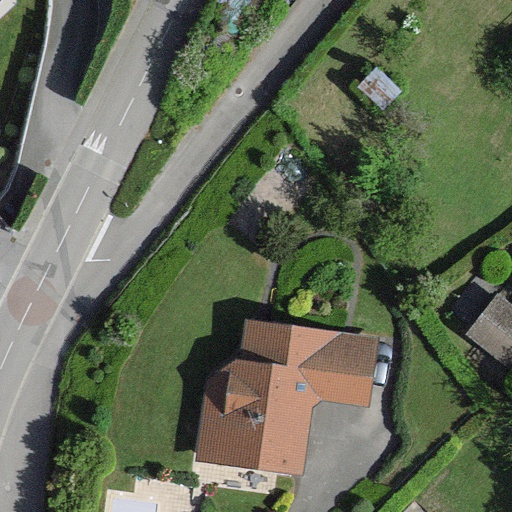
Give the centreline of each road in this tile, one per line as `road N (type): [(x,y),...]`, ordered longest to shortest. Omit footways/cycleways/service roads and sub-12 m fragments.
road 1 (residential): [(53,258),(101,261),(124,249),(326,0)]
road 2 (residential): [(53,258),(179,0)]
